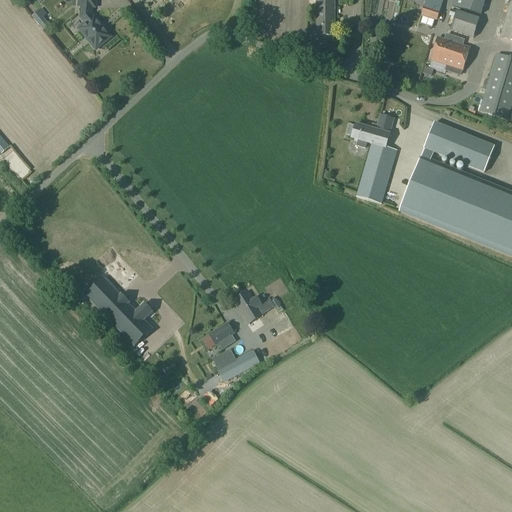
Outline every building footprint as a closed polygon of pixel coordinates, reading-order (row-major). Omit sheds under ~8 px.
[(29,0),(22,6),(29,14),(38,7),(31,0),(29,0)] [(79,0),(79,6),(85,6),(85,16),(89,22),(81,28),(91,42),(89,42),(95,50),(102,44),(102,43),(109,37),(100,25),(100,23),(96,17),(94,17),(92,14),(92,6),(95,7),(95,0),(79,0)] [(156,0),(150,6),(165,22),(174,14),(161,0),(156,0)] [(333,0),(317,0),(317,37),(334,37),(333,0)] [(452,0),(451,7),(480,15),(482,6),(483,0),(452,0)] [(511,0),(500,39),(511,42),(511,0)] [(46,15),(41,9),(32,17),(44,31),(50,26),(43,18),(46,15)] [(436,21),(438,15),(422,10),(420,16),(436,21)] [(439,39),(431,62),(445,66),(444,71),(459,77),(461,72),(463,72),(470,50),(461,47),(463,41),(445,35),(443,41),(439,39)] [(480,114),(507,122),(511,103),(511,60),(497,56),(480,114)] [(452,91),(455,98),(462,95),(459,88),(452,91)] [(352,137),(351,140),(356,142),(355,146),(365,149),(366,144),(372,146),(357,199),(381,206),(396,153),(385,149),(394,121),(380,117),(378,127),(373,126),(371,130),(355,126),(355,127),(350,125),(347,136),(352,137)] [(511,259),(511,198),(429,165),(434,154),(482,173),(492,148),(433,125),(398,214),(511,259)] [(0,137),(0,154),(1,156),(10,149),(0,137)] [(11,151),(0,159),(0,160),(15,179),(26,170),(11,151)] [(392,177),(389,188),(395,190),(398,178),(392,177)] [(103,280),(85,297),(134,347),(151,331),(143,322),(152,313),(151,313),(144,306),(144,305),(134,314),(127,306),(129,304),(128,304),(120,296),(121,296),(120,296),(120,295),(119,297),(103,280)] [(248,293),(233,303),(248,326),(264,317),(259,309),(262,307),(257,299),(254,301),(248,293)] [(274,298),(270,302),(276,309),(280,306),(274,298)] [(225,324),(201,341),(208,351),(215,345),(216,346),(218,345),(222,351),(234,342),(230,336),(232,335),(225,324)] [(251,338),(256,345),(272,334),(267,327),(251,338)] [(293,332),(275,341),(273,337),(254,346),(261,361),(298,343),(293,332)] [(230,352),(212,362),(224,384),(260,365),(252,351),(235,360),(230,352)]
